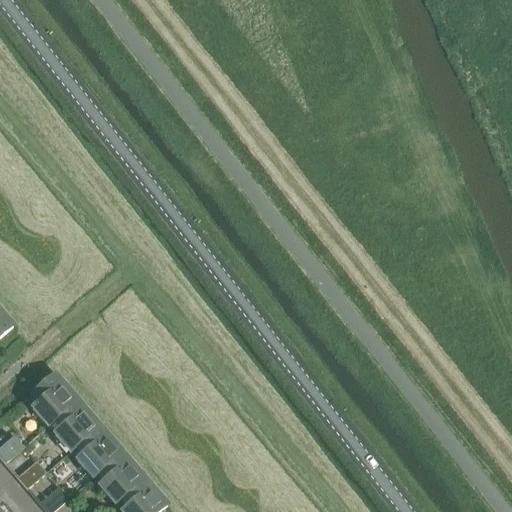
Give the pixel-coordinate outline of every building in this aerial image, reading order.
[(10,330),(2,321),(3,320),(0,316),(0,341),(12,331),(11,330),(10,330)] [(76,405),(61,387),(60,388),(54,381),(55,380),(54,379),(31,398),(32,399),(34,398),(40,405),(32,413),(47,431),(76,405)] [(99,431),(83,413),(83,414),(76,407),(77,406),(76,405),(47,431),(48,431),(56,424),(62,431),(54,439),(70,457),(99,431)] [(121,457),(106,439),(105,440),(99,433),(99,432),(99,431),(70,457),(78,450),(85,457),(76,465),(92,483),(121,457)] [(0,463),(4,468),(23,451),(14,440),(0,451),(0,463)] [(144,483),(128,465),(127,466),(121,459),(122,458),(121,457),(92,483),(101,476),(107,483),(99,490),(114,508),(144,483)] [(26,494),(46,477),(36,465),(16,482),(26,494)] [(163,511),(166,510),(150,491),(149,492),(143,484),(144,484),(144,483),(114,508),(115,509),(123,502),(129,509),(126,511),(163,511)] [(41,511),(57,511),(68,503),(58,491),(38,508),(41,511)]
